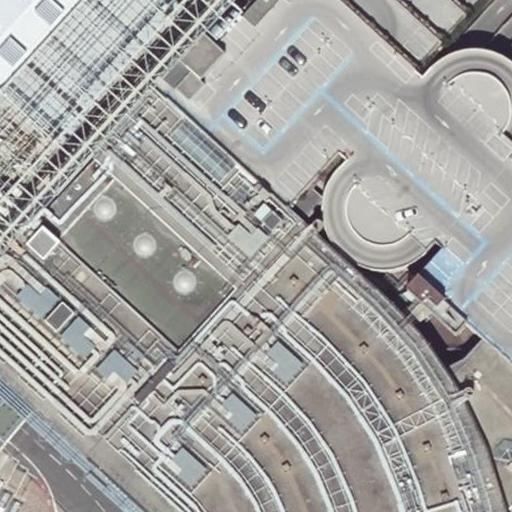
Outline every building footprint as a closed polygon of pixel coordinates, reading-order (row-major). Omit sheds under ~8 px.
[(0,0),(0,188),(45,227),(160,97),(139,79),(202,13),(213,0),(0,0)] [(264,0),(231,39),(202,13),(139,79),(160,97),(290,209),(339,157),(347,163),(339,173),(331,187),(325,201),(325,221),(329,236),(335,246),(344,254),(354,264),(369,271),(388,273),(403,271),(416,264),(426,254),(436,245),(443,252),(415,279),(471,328),(485,342),(511,365),(511,54),(503,51),(491,49),(474,49),(461,53),(448,60),(434,76),(423,67),(443,45),(465,17),(480,0),(264,0)] [(511,511),(511,477),(496,428),(448,371),(427,342),(391,302),(290,209),(160,97),(45,227),(0,188),(0,363),(28,389),(0,417),(0,463),(49,408),(98,453),(161,511),(511,511)] [(471,328),(415,279),(406,290),(461,339),(471,328)] [(496,428),(511,477),(511,365),(485,342),(467,362),(448,371),(496,428)]
